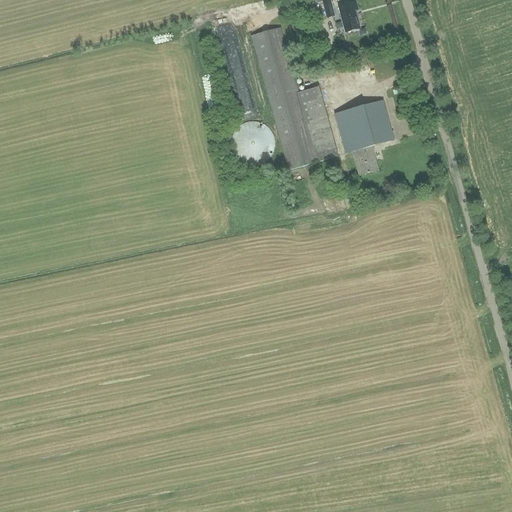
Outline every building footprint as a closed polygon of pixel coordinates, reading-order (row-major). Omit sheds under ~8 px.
[(335,16),(330,0),(316,0),(318,4),(323,2),(327,18),(335,16)] [(356,11),(359,10),(356,2),(339,7),(346,33),(360,29),(356,11)] [(252,37),(289,171),(318,162),(338,157),(319,88),(299,93),(281,29),(252,37)] [(372,147),(395,141),(384,101),(335,115),(346,155),(353,153),(359,176),(379,171),(372,147)] [(274,145),(272,135),(267,127),(258,123),(248,122),(239,126),(233,133),(230,142),(232,152),(238,160),(246,164),(256,165),(265,161),(271,154),(274,145)]
